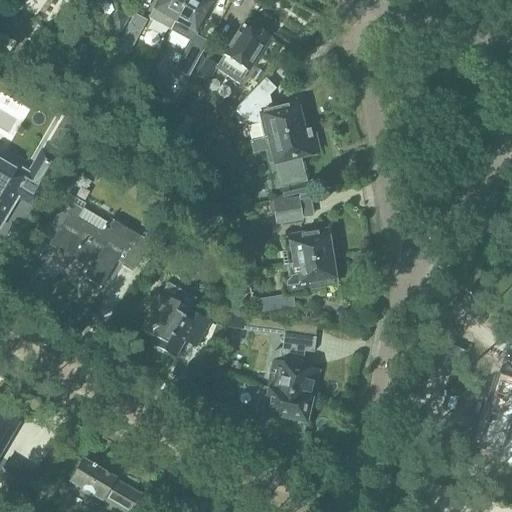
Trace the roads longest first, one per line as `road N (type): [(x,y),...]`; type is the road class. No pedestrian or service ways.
road 1 (residential): [(305,511),(0,335)]
road 2 (residential): [(405,274),(355,53),(369,8)]
road 3 (residential): [(349,511),(405,274)]
road 4 (residential): [(405,274),(511,133)]
road 5 (residential): [(511,36),(369,8)]
